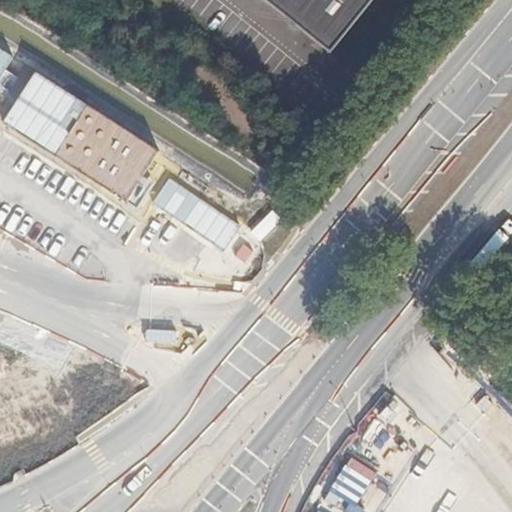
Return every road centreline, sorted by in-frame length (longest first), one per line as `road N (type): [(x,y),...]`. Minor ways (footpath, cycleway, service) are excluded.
road 1 (motorway): [(511,14),(215,354),(134,426),(0,509)]
road 2 (secondary): [(511,31),(132,511)]
road 3 (secondary): [(208,511),(511,149)]
road 4 (motorway): [(272,511),(309,442),(511,194)]
road 5 (track): [(176,391),(0,234)]
